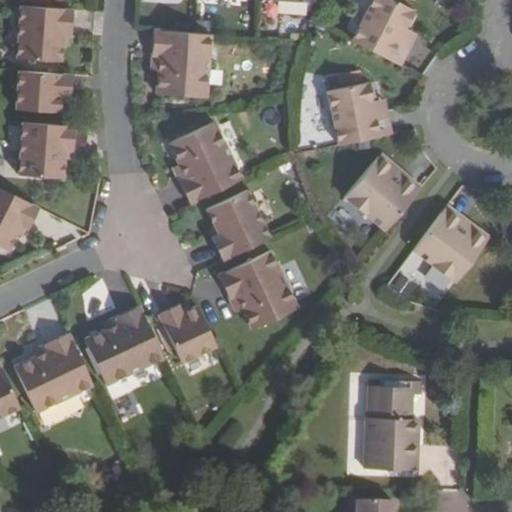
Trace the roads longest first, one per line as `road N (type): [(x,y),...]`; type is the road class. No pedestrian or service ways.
road 1 (residential): [(133,238),(111,111),(110,0)]
road 2 (residential): [(502,55),(465,62),(437,108),(447,144),(461,157),(511,164)]
road 3 (residential): [(0,297),(133,238)]
